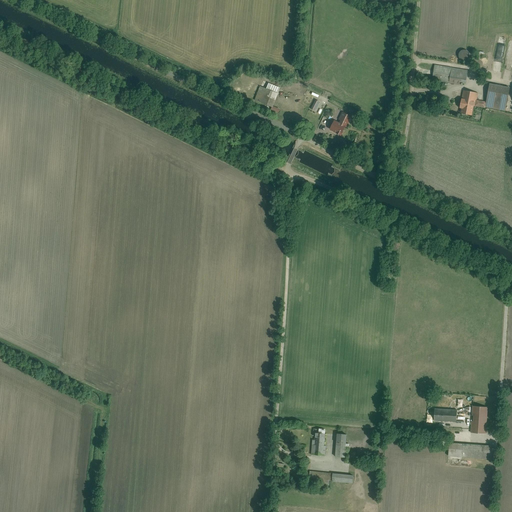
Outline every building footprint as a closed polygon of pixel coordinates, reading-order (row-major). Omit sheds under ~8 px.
[(461,51),(458,54),(459,58),(462,61),(466,61),(469,58),(469,54),(467,51),(464,50),(461,51)] [(467,70),(435,65),(433,77),(465,82),(467,70)] [(510,87),(490,83),(486,106),(506,110),(510,87)] [(261,87),(255,101),(272,108),(280,89),(268,84),(266,89),(261,87)] [(465,91),(460,113),(473,115),(477,93),(465,91)] [(311,109),(315,111),(319,103),(315,101),(311,109)] [(331,131),(341,136),(351,117),(342,113),(337,123),(335,122),(331,131)] [(473,406),(471,433),(486,434),(488,407),(473,406)] [(435,408),(434,421),(456,422),(457,410),(435,408)] [(313,434),(311,455),(325,456),(327,435),(313,434)] [(347,435),(338,434),(336,457),(346,458),(347,435)] [(449,443),(448,456),(493,460),(494,446),(449,443)] [(310,479),(353,483),(354,476),(311,472),(310,479)]
